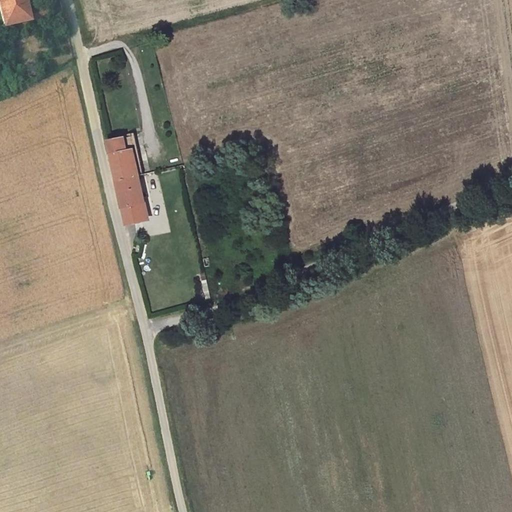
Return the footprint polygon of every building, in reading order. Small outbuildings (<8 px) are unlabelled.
[(0,0),(0,9),(4,26),(31,20),(29,11),(26,0),(0,0)] [(61,12),(58,3),(40,8),(41,8),(43,16),(61,12)] [(43,16),(41,8),(29,11),(31,20),(43,16)] [(145,174),(137,135),(130,136),(138,176),(145,174)] [(138,176),(130,136),(110,141),(118,180),(138,176)] [(138,176),(118,180),(128,224),(148,220),(138,176)]
